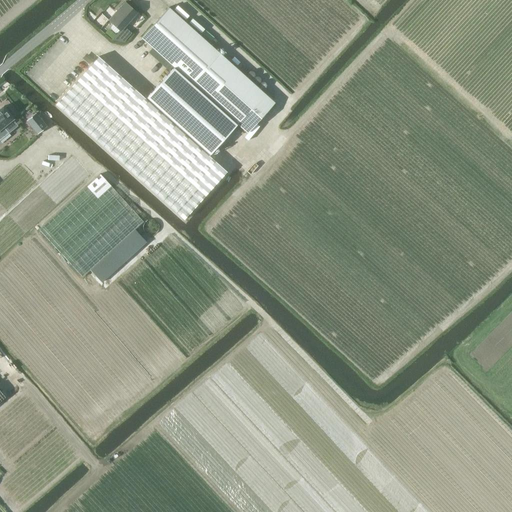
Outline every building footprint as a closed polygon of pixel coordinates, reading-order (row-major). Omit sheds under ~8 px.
[(113,23),(111,26),(111,29),(115,33),(117,32),(120,29),(121,30),(136,13),(124,2),(109,19),(113,23)] [(98,56),(55,105),(183,220),(226,171),(209,155),(237,124),(246,132),(273,101),(168,7),(141,37),(174,67),(145,98),(98,56)] [(15,115),(7,106),(4,108),(3,106),(0,108),(0,139),(8,133),(3,127),(13,119),(12,117),(15,115)] [(36,113),(26,121),(37,134),(47,127),(36,113)] [(70,156),(39,185),(57,204),(88,175),(70,156)] [(20,164),(0,181),(0,203),(5,210),(36,183),(20,164)] [(39,229),(82,277),(144,221),(100,174),(39,229)]
